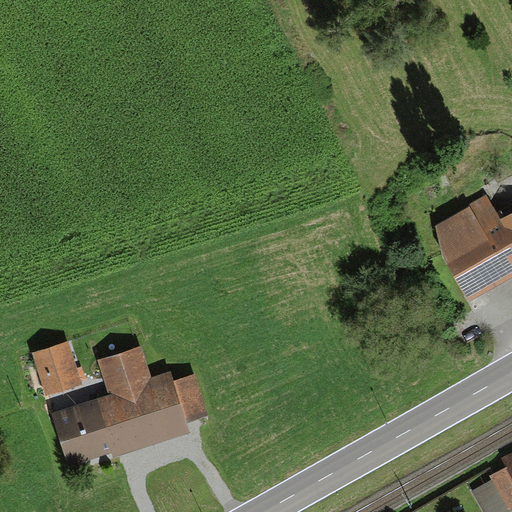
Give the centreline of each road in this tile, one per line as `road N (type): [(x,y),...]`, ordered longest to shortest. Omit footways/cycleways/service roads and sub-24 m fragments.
road 1 (track): [(511,134),(433,189),(419,212),(461,317),(498,321),(511,346)]
road 2 (primary): [(511,372),(263,511)]
